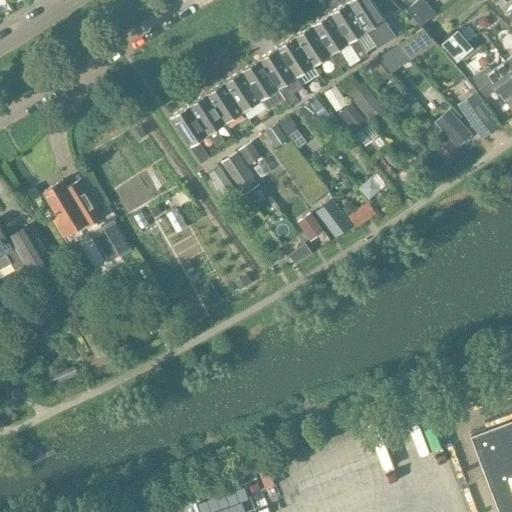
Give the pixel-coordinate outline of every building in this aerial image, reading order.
[(371,0),(348,0),(347,1),(367,31),(376,45),(378,48),(395,36),(385,20),(371,0)] [(434,13),(422,0),(420,0),(409,10),(421,24),(434,13)] [(347,1),(330,13),(349,43),(360,60),(367,55),(366,52),(376,45),(367,31),(347,1)] [(431,37),(451,19),(444,12),(425,30),(431,37)] [(349,43),(330,13),(312,24),(332,54),(340,68),(347,63),(338,50),(349,43)] [(332,54),(312,24),(294,36),(313,66),(332,54)] [(433,45),(422,29),(406,39),(418,56),(433,45)] [(453,33),(441,44),(454,59),(467,48),(453,33)] [(294,36),(276,47),(296,77),(302,86),(319,75),(313,66),(294,36)] [(276,47),(259,59),(278,89),(289,105),(297,99),(293,93),(303,87),(302,86),(296,77),(276,47)] [(511,56),(503,62),(511,74),(511,56)] [(278,89),(259,59),(241,70),(261,100),(278,89)] [(487,67),(472,78),(485,96),(496,89),(509,107),(511,104),(511,74),(503,62),(491,71),(487,67)] [(261,100),(241,70),(223,82),(243,112),(261,100)] [(359,84),(353,74),(339,83),(345,93),(359,84)] [(243,112),(223,82),(206,93),(225,123),(243,112)] [(346,104),(334,86),(324,93),(335,111),(346,104)] [(475,92),(458,105),(483,138),(500,126),(475,92)] [(206,93),(188,104),(208,135),(216,146),(224,141),(217,129),(225,123),(206,93)] [(315,120),(319,116),(309,102),(296,110),(315,136),(323,130),(315,120)] [(208,135),(188,104),(170,116),(201,163),(209,158),(198,141),(208,135)] [(286,139),(275,124),(264,132),(275,147),(286,139)] [(447,163),(459,152),(450,141),(438,152),(447,163)] [(259,157),(249,142),(239,149),(249,164),(259,157)] [(257,184),(236,152),(221,162),(243,194),(257,184)] [(233,188),(220,168),(208,176),(221,196),(233,188)] [(103,217),(80,178),(66,186),(63,180),(44,191),(60,218),(54,221),(63,236),(79,227),(81,230),(103,217)] [(385,192),(376,198),(381,206),(390,199),(385,192)] [(352,227),(332,200),(316,212),(336,239),(352,227)] [(50,267),(26,225),(9,235),(33,277),(50,267)] [(14,250),(0,226),(0,269),(12,262),(7,254),(14,250)] [(304,243),(297,248),(299,252),(297,253),(301,258),(310,251),(304,243)] [(247,275),(234,282),(238,289),(251,282),(247,275)] [(176,322),(166,306),(149,315),(158,332),(176,322)] [(116,351),(101,328),(84,337),(94,355),(83,360),(88,372),(119,360),(116,351)] [(511,511),(511,417),(471,433),(500,511),(511,511)]
